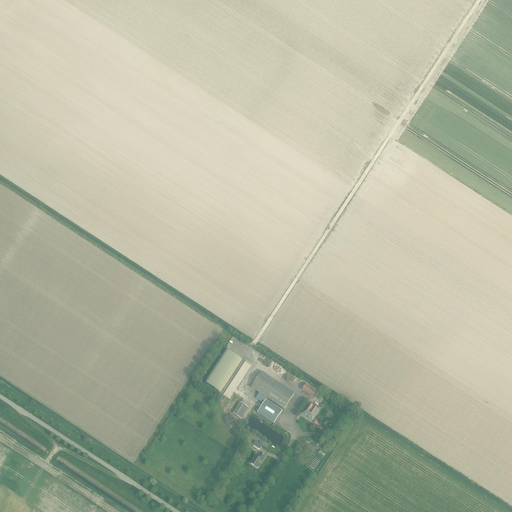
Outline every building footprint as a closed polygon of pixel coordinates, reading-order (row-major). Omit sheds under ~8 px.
[(242,360),(225,349),(203,382),(220,393),(242,360)] [(284,409),(294,394),(261,372),(251,388),(284,409)] [(302,390),(314,398),(318,391),(306,384),(302,390)] [(274,423),(282,411),(266,400),(258,412),(274,423)] [(216,415),(228,422),(232,416),(228,414),(233,406),(225,401),(216,415)] [(235,412),(242,417),(249,407),(241,402),(235,412)] [(312,420),(318,410),(315,408),(317,406),(313,404),(311,406),(308,404),(302,413),(312,420)] [(261,462),(265,456),(261,453),(258,457),(256,456),(251,463),(257,467),(261,462)]
